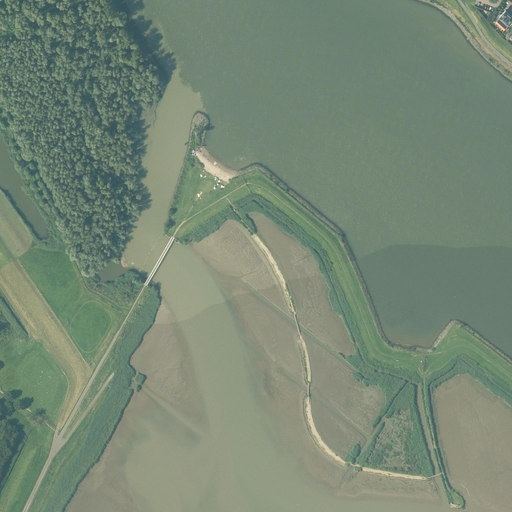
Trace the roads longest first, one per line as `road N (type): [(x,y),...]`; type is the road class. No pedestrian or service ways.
road 1 (track): [(56,432),(69,375),(0,268)]
road 2 (track): [(54,448),(118,330)]
road 3 (track): [(0,107),(58,223)]
